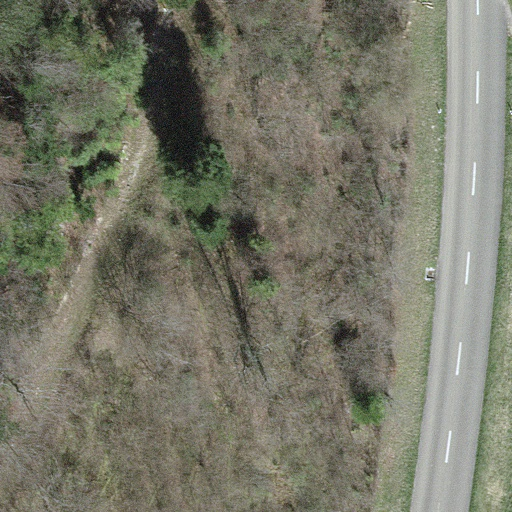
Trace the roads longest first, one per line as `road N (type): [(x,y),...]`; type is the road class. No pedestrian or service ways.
road 1 (track): [(21,511),(88,371),(186,0)]
road 2 (secondary): [(444,511),(474,143),(474,0)]
